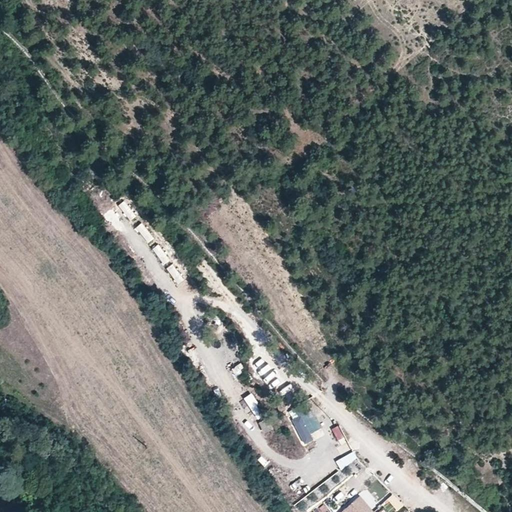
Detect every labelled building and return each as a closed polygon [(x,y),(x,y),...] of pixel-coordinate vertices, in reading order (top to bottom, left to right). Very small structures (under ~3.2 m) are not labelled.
[(243,397),(258,420),(266,415),(251,392),(243,397)] [(303,443),(322,434),(310,408),(290,417),(303,443)] [(264,432),(271,428),(264,418),(258,423),(264,432)] [(331,427),(337,442),(345,439),(339,424),(331,427)] [(374,511),(360,495),(339,511),(374,511)] [(294,504),(300,511),(301,511),(309,506),(302,497),(294,504)]
